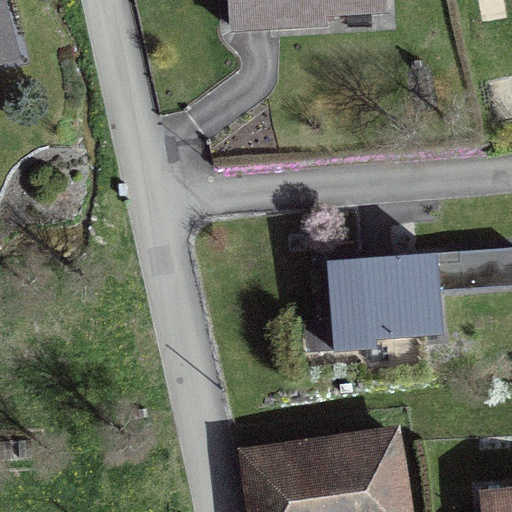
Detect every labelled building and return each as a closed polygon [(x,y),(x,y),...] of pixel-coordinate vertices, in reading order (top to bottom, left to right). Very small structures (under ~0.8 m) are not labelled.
[(233,0),(236,31),(330,26),(329,12),(386,9),(385,0),(233,0)] [(362,259),(327,262),(333,341),(443,333),(440,292),(511,286),(511,247),(458,252),(459,262),(362,269),(362,259)] [(408,511),(398,436),(358,442),(366,511),(408,511)] [(250,456),(257,511),(366,511),(358,442),(250,456)] [(511,511),(511,493),(486,496),(488,511),(511,511)]
